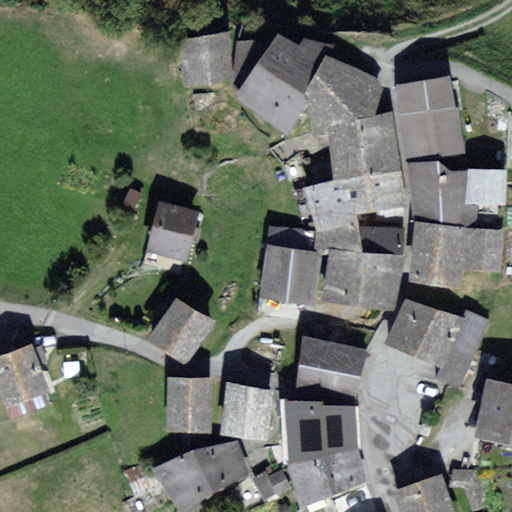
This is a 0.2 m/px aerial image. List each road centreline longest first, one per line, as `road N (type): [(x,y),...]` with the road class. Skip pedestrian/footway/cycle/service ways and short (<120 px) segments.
road 1 (residential): [(0,309),(134,343),(212,375),(364,410)]
road 2 (residential): [(364,410),(370,370),(402,287),(408,232),(381,74)]
road 3 (track): [(511,11),(390,56),(381,74)]
road 4 (unclassified): [(381,74),(433,67),(511,94)]
